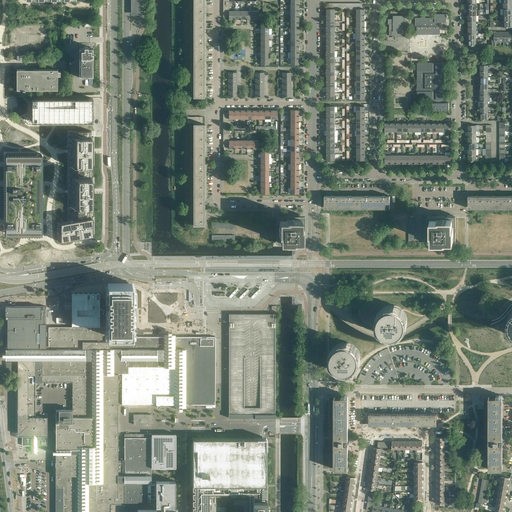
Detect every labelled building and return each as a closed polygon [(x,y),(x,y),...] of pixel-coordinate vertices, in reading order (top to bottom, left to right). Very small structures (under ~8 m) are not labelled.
[(130,0),(131,15),(144,15),(143,0),(130,0)] [(192,0),(193,14),(204,14),(204,5),(204,2),(203,0),(192,0)] [(193,14),(193,30),(204,30),(204,23),(204,21),(204,14),(193,14)] [(421,18),(415,18),(415,27),(417,27),(417,34),(440,34),(440,26),(439,26),(439,22),(446,22),(446,14),(434,14),(434,18),(424,18),(424,19),(421,19),(421,18)] [(389,24),(389,35),(392,35),(393,39),(395,38),(398,37),(405,36),(405,31),(405,16),(394,16),(394,19),(388,19),(388,24),(389,24)] [(193,30),(193,46),(204,46),(204,39),(204,37),(204,30),(193,30)] [(88,46),(84,46),(84,47),(79,47),(79,75),(85,75),(85,79),(87,79),(87,77),(87,75),(93,75),(93,56),(93,52),(91,52),(91,51),(89,49),(88,49),(88,46)] [(193,46),(193,62),(204,62),(204,55),(204,53),(204,46),(193,46)] [(193,62),(193,78),(204,78),(204,71),(204,69),(204,62),(193,62)] [(444,63),(417,63),(417,71),(417,89),(418,89),(418,91),(417,91),(417,99),(434,99),(434,103),(432,103),(432,111),(449,111),(449,103),(444,103),(443,99),(444,99),(444,63)] [(17,89),(23,89),(23,90),(25,90),(25,89),(57,89),(57,76),(60,76),(60,71),(57,71),(57,69),(16,69),(17,89)] [(204,78),(193,78),(193,96),(204,96),(204,87),(204,85),(204,84),(204,78)] [(93,122),(93,98),(32,98),(32,122),(93,122)] [(193,123),(193,142),(204,142),(204,133),(204,130),(204,123),(202,123),(199,123),(196,123),(193,123)] [(67,221),(57,222),(57,241),(72,238),(75,238),(78,237),(82,236),(93,234),(93,230),(93,216),(93,206),(93,194),(93,189),(93,176),(93,166),(93,153),(93,149),(93,136),(91,136),(91,131),(67,131),(67,221)] [(204,142),(193,142),(193,158),(204,158),(204,151),(204,148),(204,142)] [(6,153),(5,155),(5,232),(6,233),(28,233),(40,233),(42,232),(42,155),(40,153),(6,153)] [(204,158),(193,158),(193,174),(204,174),(204,167),(204,164),(204,158)] [(193,174),(193,190),(204,190),(204,183),(204,180),(204,174),(193,174)] [(204,190),(193,190),(193,206),(204,206),(204,199),(204,196),(204,190)] [(509,196),(502,196),(502,207),(511,207),(511,194),(509,195),(509,196)] [(332,196),(325,196),(325,207),(342,207),(342,196),(335,196),(335,195),(332,195),(332,196)] [(348,196),(342,196),(342,207),(359,207),(359,196),(352,196),(352,195),(348,195),(348,196)] [(365,196),(359,196),(359,207),(375,207),(375,196),(369,196),(369,195),(365,195),(365,196)] [(382,196),(375,196),(375,207),(389,207),(390,207),(390,196),(386,196),(386,195),(382,195),(382,196)] [(475,196),(468,196),(468,207),(485,207),(485,196),(478,196),(479,195),(475,195),(475,196)] [(492,196),(485,196),(485,207),(502,207),(502,196),(495,196),(495,195),(492,195),(492,196)] [(204,206),(193,206),(193,224),(204,224),(204,215),(204,212),(204,206)] [(283,215),(276,215),(276,243),(304,243),(304,215),(288,215),(283,215)] [(456,216),(427,215),(427,218),(428,218),(428,221),(428,224),(428,227),(428,230),(428,232),(428,235),(428,238),(428,241),(427,243),(456,244),(456,216)] [(133,283),(108,283),(108,298),(110,298),(110,305),(108,305),(108,309),(108,312),(108,319),(108,323),(108,335),(133,335),(133,331),(133,327),(133,323),(133,319),(133,315),(133,311),(133,307),(141,307),(141,291),(133,291),(133,287),(133,285),(133,283)] [(100,293),(72,293),(72,298),(72,304),(72,309),(72,324),(72,326),(100,326),(100,305),(108,305),(110,305),(110,298),(108,298),(100,298),(100,293)] [(110,511),(111,503),(111,501),(114,501),(114,504),(121,504),(124,504),(124,508),(135,508),(138,508),(156,508),(156,481),(155,481),(153,481),(151,481),(151,473),(151,470),(151,437),(151,434),(124,433),(124,437),(124,453),(122,453),(122,458),(121,458),(121,460),(118,460),(118,453),(118,443),(118,436),(118,424),(118,412),(118,402),(118,395),(118,390),(122,390),(122,404),(151,404),(157,404),(157,406),(157,407),(158,407),(159,407),(159,406),(159,404),(175,404),(185,404),(186,404),(215,404),(215,368),(215,337),(193,336),(175,336),(172,336),(167,336),(164,336),(132,336),(108,336),(108,335),(108,326),(107,326),(99,326),(92,326),(83,326),(78,326),(70,326),(63,326),(56,326),(46,326),(46,314),(47,314),(47,311),(47,310),(46,310),(46,306),(40,306),(6,306),(6,347),(9,347),(9,348),(9,360),(11,360),(11,362),(11,364),(8,364),(8,368),(8,374),(13,374),(13,372),(15,372),(16,372),(16,370),(18,370),(20,370),(20,372),(20,391),(20,394),(20,398),(20,403),(20,417),(20,432),(37,432),(47,432),(47,416),(44,416),(37,417),(35,417),(35,415),(35,403),(35,398),(35,391),(35,382),(42,382),(49,382),(56,382),(64,382),(71,382),(72,382),(72,383),(73,388),(73,391),(73,395),(73,403),(73,407),(73,409),(57,409),(56,409),(56,443),(56,449),(56,453),(56,458),(56,460),(56,463),(56,467),(56,477),(56,483),(56,486),(56,496),(56,503),(55,511),(110,511)] [(403,314),(402,312),(399,309),(396,308),(393,307),(390,307),(387,308),(384,309),(382,311),(380,314),(378,317),(378,320),(378,323),(379,326),(380,329),(382,331),(385,333),(388,334),(391,334),(394,334),(395,334),(397,333),(400,332),(402,330),(403,327),(405,325),(405,322),(405,319),(404,316),(403,314)] [(275,313),(228,313),(228,321),(228,418),(254,418),(275,418),(275,313)] [(349,345),(346,344),(343,344),(340,345),(337,346),(335,348),(333,351),(332,354),(331,357),(331,360),(332,363),(333,366),(335,368),(338,370),(340,371),(344,372),(347,371),(350,371),(352,369),(355,367),(357,365),(358,362),(358,359),(358,356),(357,353),(356,350),(354,348),(352,346),(349,345)] [(334,397),(335,397),(335,469),(334,469),(348,469),(348,444),(348,439),(348,397),(334,397)] [(502,397),(488,397),(489,397),(490,469),(488,469),(502,469),(502,444),(502,439),(502,397)] [(143,414),(133,414),(133,424),(143,424),(143,414)] [(387,414),(369,414),(369,425),(387,425),(387,414)] [(387,414),(387,425),(403,425),(403,414),(387,414)] [(403,414),(403,425),(420,425),(420,414),(403,414)] [(420,414),(420,425),(436,425),(436,414),(420,414)] [(176,434),(151,434),(151,468),(176,468),(176,434)] [(30,437),(22,437),(22,438),(22,445),(23,445),(30,445),(30,442),(30,438),(30,437)] [(37,437),(36,437),(36,445),(37,445),(47,445),(47,437),(46,437),(37,437)] [(192,443),(192,444),(192,457),(192,459),(192,464),(192,467),(192,474),(192,484),(192,485),(192,511),(266,511),(266,474),(266,448),(266,438),(262,438),(220,438),(192,438),(192,443)] [(373,447),(372,453),(380,454),(380,455),(384,455),(384,454),(381,453),(381,448),(377,447),(373,447)] [(372,453),(372,459),(380,460),(380,461),(383,462),(384,459),(380,459),(380,455),(380,454),(372,453)] [(372,459),(371,465),(379,466),(379,467),(383,467),(383,465),(379,465),(380,461),(380,460),(372,459)] [(371,465),(370,471),(378,472),(378,473),(382,473),(382,471),(378,471),(379,467),(379,466),(371,465)] [(370,471),(369,477),(377,478),(377,479),(381,479),(381,477),(377,477),(378,473),(378,472),(370,471)] [(347,476),(347,475),(343,475),(343,477),(347,477),(346,481),(346,482),(354,483),(355,477),(347,476)] [(501,478),(500,481),(500,482),(508,483),(509,477),(501,476),(501,475),(497,475),(497,477),(501,478)] [(369,477),(368,483),(376,484),(376,485),(380,485),(380,483),(376,483),(377,479),(377,478),(369,477)] [(156,508),(138,508),(137,511),(177,511),(177,509),(175,509),(175,498),(175,481),(168,481),(164,481),(160,481),(156,481),(156,508)] [(346,482),(346,481),(342,481),(342,483),(346,483),(345,487),(345,488),(353,489),(354,483),(346,482)] [(500,483),(499,487),(499,488),(507,489),(508,483),(500,482),(500,481),(496,481),(496,483),(500,483)] [(368,483),(367,489),(375,490),(375,491),(379,491),(379,489),(376,489),(376,485),(376,484),(368,483)] [(345,489),(344,493),(344,494),(352,495),(353,489),(345,488),(345,487),(341,487),(341,489),(345,489)] [(499,488),(499,487),(495,487),(495,488),(499,489),(498,493),(498,494),(506,495),(507,489),(499,488)] [(344,495),(344,499),(343,500),(351,501),(352,495),(344,494),(344,493),(340,493),(340,495),(344,495)] [(498,494),(498,493),(494,493),(494,494),(498,495),(497,499),(497,500),(505,501),(506,495),(498,494)] [(497,501),(496,505),(496,506),(504,507),(505,501),(497,500),(497,499),(493,498),(493,500),(497,501)] [(343,501),(343,505),(343,506),(351,507),(351,501),(343,500),(344,499),(340,499),(339,501),(343,501)] [(372,511),(378,511),(379,506),(380,506),(381,503),(379,502),(378,506),(373,505),(373,508),(372,511)] [(379,506),(378,511),(384,511),(385,507),(386,507),(386,503),(385,503),(384,507),(380,506),(379,506)]
